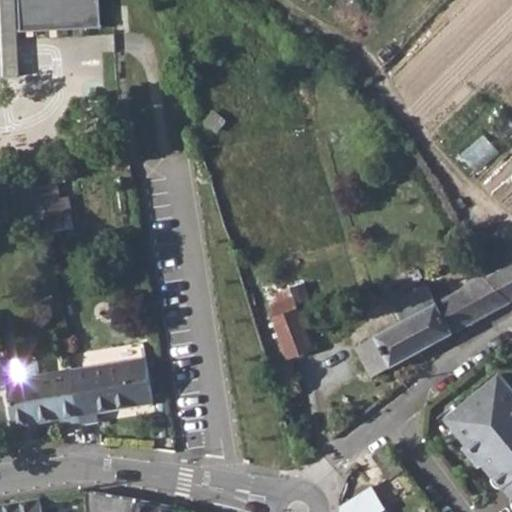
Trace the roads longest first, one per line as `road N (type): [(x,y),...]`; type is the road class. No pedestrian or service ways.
road 1 (residential): [(220,491),(169,157)]
road 2 (residential): [(0,480),(74,469),(220,491)]
road 3 (residential): [(396,410),(511,323)]
road 4 (residential): [(296,511),(326,470),(396,410)]
road 5 (residential): [(396,410),(464,511)]
